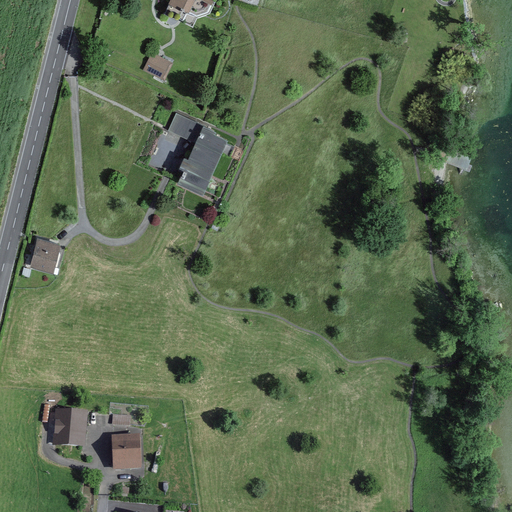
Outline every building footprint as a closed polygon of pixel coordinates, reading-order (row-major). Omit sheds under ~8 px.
[(170,0),(169,4),(189,14),(189,12),(196,16),(207,12),(211,5),(211,6),(214,0),(170,0)] [(164,81),(173,63),(152,53),(143,70),(164,81)] [(217,132),(177,113),(169,131),(196,143),(188,160),(184,158),(179,169),(184,171),(178,184),(203,196),(228,141),(215,135),(217,132)] [(437,160),(466,171),(471,158),(443,146),(437,160)] [(61,246),(38,239),(30,268),(53,275),(61,246)] [(88,410),(55,407),(53,444),(86,446),(88,410)] [(131,415),(113,414),(112,424),(130,426),(131,415)] [(114,469),(142,468),(140,434),(112,435),(114,469)]
